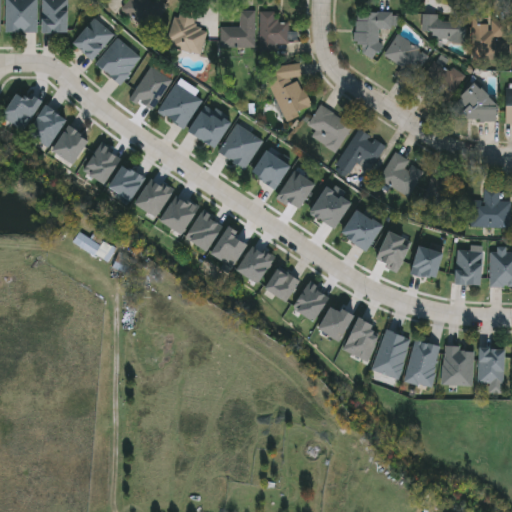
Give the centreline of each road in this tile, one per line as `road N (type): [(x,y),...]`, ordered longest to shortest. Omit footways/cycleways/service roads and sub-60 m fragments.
road 1 (residential): [(511,323),(443,319),(401,303),(134,134),(57,70),(0,67)]
road 2 (residential): [(511,157),(467,156),(349,83),(328,53),(325,0)]
